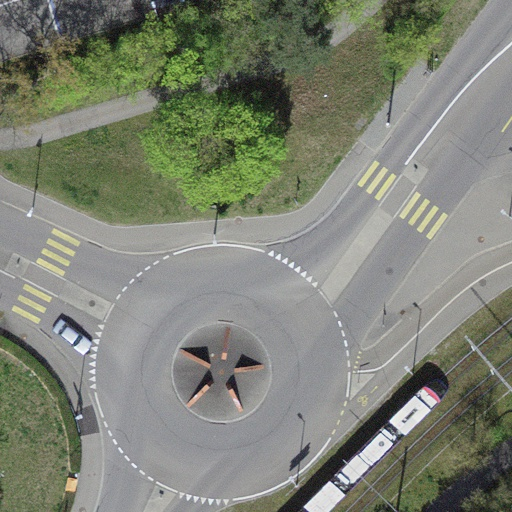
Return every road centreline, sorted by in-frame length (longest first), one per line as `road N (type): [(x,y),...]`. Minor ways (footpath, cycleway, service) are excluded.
road 1 (primary): [(319,363),(422,216),(462,107)]
road 2 (primary): [(462,107),(295,267),(255,282)]
road 3 (residential): [(178,288),(0,255)]
road 4 (residential): [(0,269),(129,376)]
road 5 (primary): [(241,465),(290,440),(317,391),(319,363)]
road 6 (primary): [(134,402),(164,445),(186,458),(241,465)]
